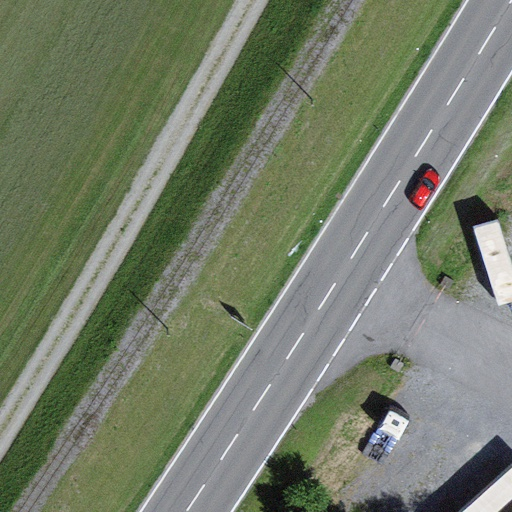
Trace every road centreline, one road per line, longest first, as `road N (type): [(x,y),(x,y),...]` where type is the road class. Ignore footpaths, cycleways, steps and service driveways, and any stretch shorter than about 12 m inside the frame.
road 1 (primary): [(192,511),(511,10)]
road 2 (track): [(0,447),(258,0)]
